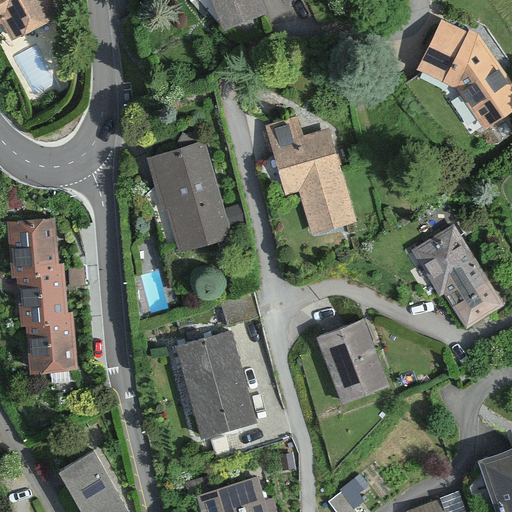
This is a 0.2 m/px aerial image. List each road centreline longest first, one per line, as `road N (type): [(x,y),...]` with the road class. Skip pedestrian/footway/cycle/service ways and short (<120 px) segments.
road 1 (residential): [(90,145),(111,210),(117,331),(154,511)]
road 2 (residential): [(311,511),(276,303)]
road 3 (tertiary): [(90,145),(109,104),(103,0)]
